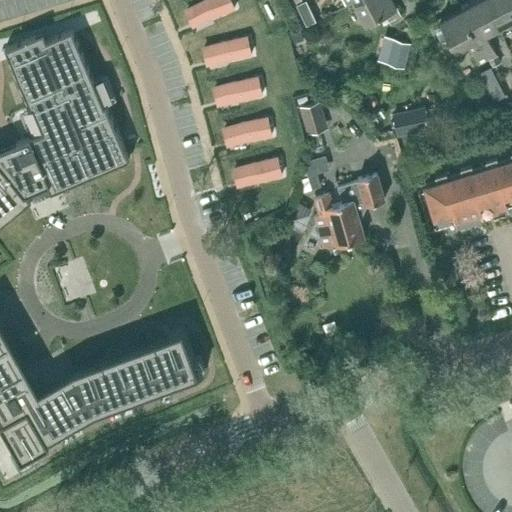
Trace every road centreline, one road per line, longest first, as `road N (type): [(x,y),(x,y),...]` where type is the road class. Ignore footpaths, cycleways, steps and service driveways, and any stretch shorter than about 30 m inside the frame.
road 1 (residential): [(147,252),(119,226),(84,222),(50,238),(27,266),(27,303),(47,327),(79,332),(116,324),(140,302),(147,274)]
road 2 (residential): [(118,0),(154,81),(196,234)]
road 3 (tertiary): [(268,422),(70,511)]
road 4 (residential): [(196,234),(268,422)]
road 5 (tertiary): [(511,346),(342,397)]
road 6 (residential): [(342,397),(405,511)]
road 7 (unknown): [(58,511),(0,403)]
